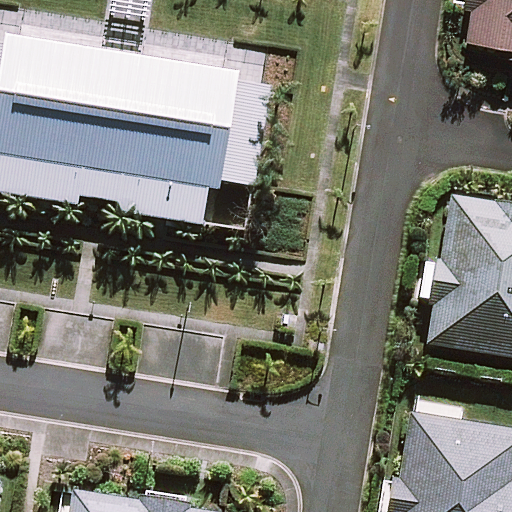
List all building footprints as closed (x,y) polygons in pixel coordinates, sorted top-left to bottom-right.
[(511,0),(479,0),(472,49),(511,55),(511,0)] [(0,32),(0,191),(216,221),(237,65),(0,32)] [(511,213),(452,204),(431,341),(511,353),(511,213)] [(511,511),(511,434),(411,419),(396,511),(511,511)] [(194,511),(79,495),(76,511),(194,511)]
